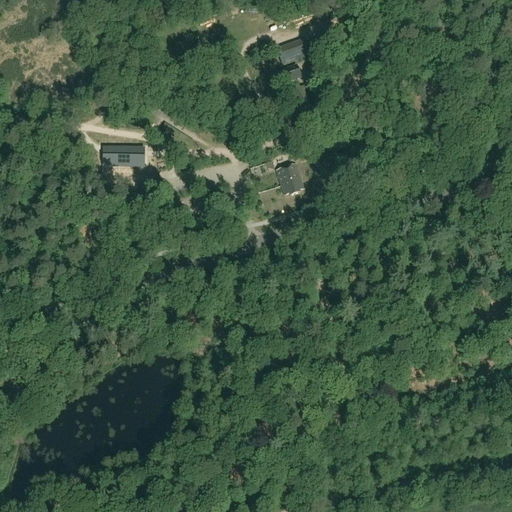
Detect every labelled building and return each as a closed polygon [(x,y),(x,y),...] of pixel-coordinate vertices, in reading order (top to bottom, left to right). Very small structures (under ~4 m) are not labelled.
[(327,32),(316,36),(320,49),(330,45),(331,46),(338,44),(335,34),(329,37),(327,32)] [(305,40),(298,42),(303,55),(304,58),(311,55),(305,40)] [(303,55),(298,42),(276,50),(281,63),(303,55)] [(276,87),(300,78),(296,67),(272,75),(276,87)] [(313,115),(304,87),(291,92),(301,119),(313,115)] [(201,130),(172,113),(168,118),(198,136),(201,130)] [(194,142),(165,124),(161,130),(189,149),(194,142)] [(321,151),(328,166),(340,161),(333,146),(321,151)] [(143,166),(143,151),(118,151),(118,154),(110,154),(110,151),(105,151),(105,165),(143,166)] [(276,173),(285,197),(290,195),(290,197),(299,194),(298,192),(304,190),(296,166),(276,173)]
